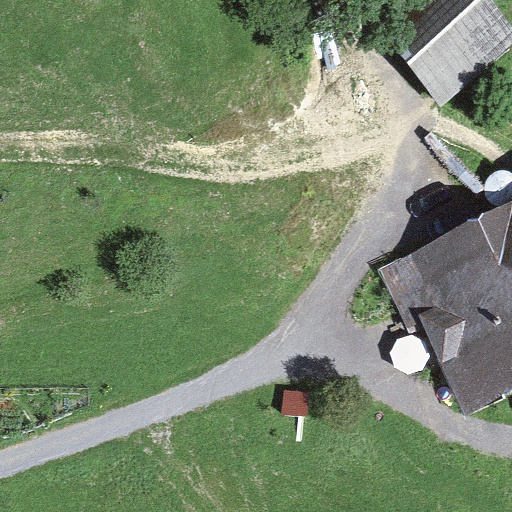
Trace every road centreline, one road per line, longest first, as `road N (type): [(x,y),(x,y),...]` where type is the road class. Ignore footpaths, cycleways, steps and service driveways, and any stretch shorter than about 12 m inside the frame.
road 1 (track): [(0,466),(243,373),(304,336),(342,276),(406,207),(423,157),(421,132),(350,0)]
road 2 (track): [(304,336),(404,401),(446,418),(511,424)]
